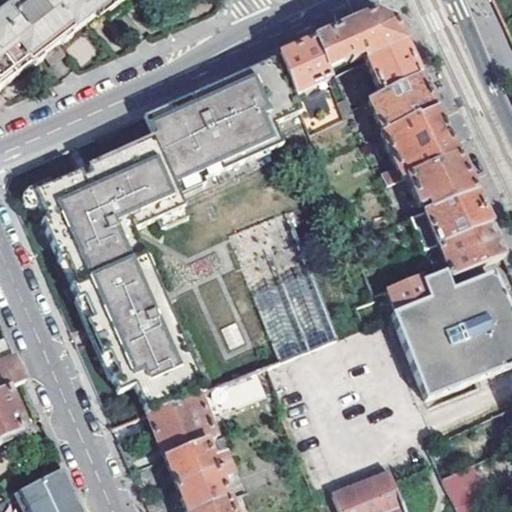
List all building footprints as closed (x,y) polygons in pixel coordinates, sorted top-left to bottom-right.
[(0,0),(0,89),(115,2),(119,6),(126,0),(23,0),(0,18),(0,0)] [(311,45),(323,73),(347,62),(349,65),(362,60),(365,65),(404,48),(393,26),(370,18),(362,22),(311,45)] [(293,97),(327,82),(323,73),(311,45),(287,55),(278,59),(293,97)] [(404,48),(365,65),(380,98),(419,81),(406,54),(404,48)] [(293,97),(278,59),(202,93),(205,98),(198,101),(146,124),(153,142),(101,165),(104,171),(83,181),(80,174),(34,194),(46,220),(41,222),(59,262),(65,259),(76,285),(70,288),(77,304),(83,301),(95,327),(99,326),(104,337),(100,339),(117,378),(111,381),(118,397),(134,389),(147,418),(205,395),(199,380),(194,382),(180,349),(184,347),(151,271),(143,275),(129,242),(136,239),(133,232),(157,221),(184,210),(178,198),(173,187),(188,180),(191,187),(203,181),(253,160),(250,153),(265,146),(268,153),(282,146),(273,127),(300,115),(293,97)] [(380,98),(368,104),(383,137),(435,114),(422,87),(419,81),(380,98)] [(202,93),(143,119),(146,124),(198,101),(205,98),(202,93)] [(335,103),(343,122),(353,117),(344,99),(335,103)] [(380,177),(384,187),(406,179),(456,160),(444,133),(435,114),(383,137),(380,138),(394,170),(380,177)] [(265,146),(250,153),(253,160),(255,164),(270,157),(268,153),(265,146)] [(406,179),(419,208),(427,206),(430,213),(473,196),(469,187),(456,160),(406,179)] [(101,165),(80,174),(83,181),(104,171),(101,165)] [(173,187),(178,198),(205,186),(203,181),(191,187),(188,180),(173,187)] [(437,248),(488,227),(481,211),(473,196),(430,213),(424,215),(428,226),(437,248)] [(184,210),(157,221),(161,231),(188,219),(184,210)] [(416,231),(425,253),(437,248),(428,226),(416,231)] [(480,269),(504,260),(492,234),(488,227),(437,248),(452,281),(480,269)] [(136,239),(129,242),(143,275),(151,271),(136,239)] [(56,263),(68,290),(70,288),(76,285),(65,259),(59,262),(56,263)] [(389,316),(425,402),(511,365),(511,324),(492,277),(484,280),(480,269),(452,281),(446,284),(444,277),(424,285),(421,278),(387,293),(395,313),(389,316)] [(312,276),(254,300),(280,366),(337,344),(337,342),(338,342),(312,276)] [(74,305),(108,382),(111,381),(117,378),(100,339),(104,337),(99,326),(95,327),(83,301),(77,304),(74,305)] [(184,347),(180,349),(194,382),(199,380),(184,347)] [(12,357),(0,361),(0,392),(6,389),(23,383),(12,357)] [(208,423),(266,399),(257,375),(205,395),(147,418),(164,461),(205,445),(215,441),(208,423)] [(0,392),(0,445),(26,434),(6,389),(0,392)] [(164,461),(175,488),(225,469),(221,457),(211,461),(205,445),(164,461)] [(473,468),(442,483),(455,511),(492,511),(494,511),(473,468)] [(220,485),(230,481),(225,469),(175,488),(183,511),(198,511),(227,501),(220,485)] [(61,471),(15,494),(23,511),(78,511),(73,499),(61,471)] [(403,511),(388,474),(324,500),(329,511),(403,511)] [(230,511),(227,501),(198,511),(230,511)]
